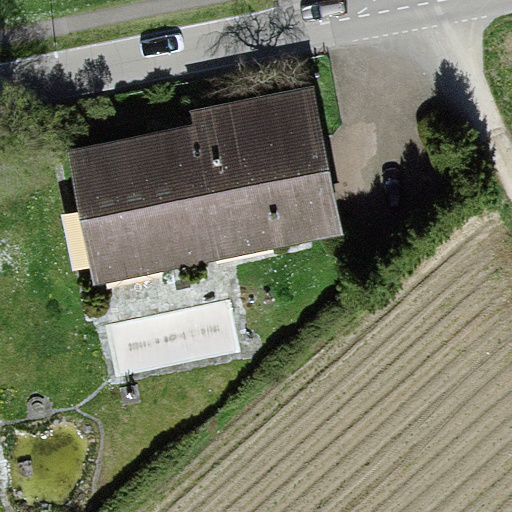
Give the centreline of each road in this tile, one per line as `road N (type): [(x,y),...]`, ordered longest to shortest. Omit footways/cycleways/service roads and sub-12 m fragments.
road 1 (unclassified): [(415,7),(0,95)]
road 2 (track): [(511,198),(415,7)]
